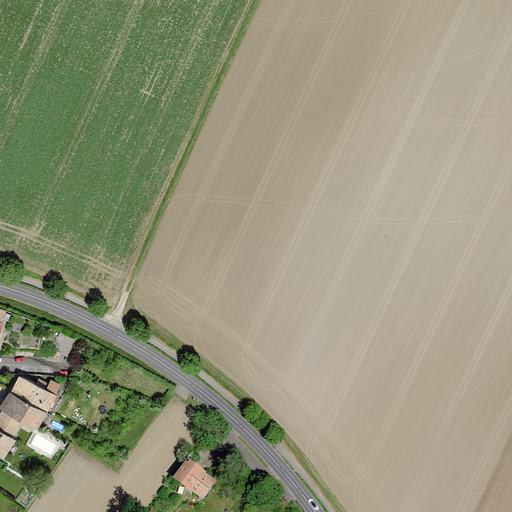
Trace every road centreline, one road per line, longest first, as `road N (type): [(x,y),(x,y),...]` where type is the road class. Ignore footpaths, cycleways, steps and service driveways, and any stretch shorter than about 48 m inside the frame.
road 1 (secondary): [(315,511),(256,439),(188,381),(110,331),(0,285)]
road 2 (track): [(110,331),(254,0)]
